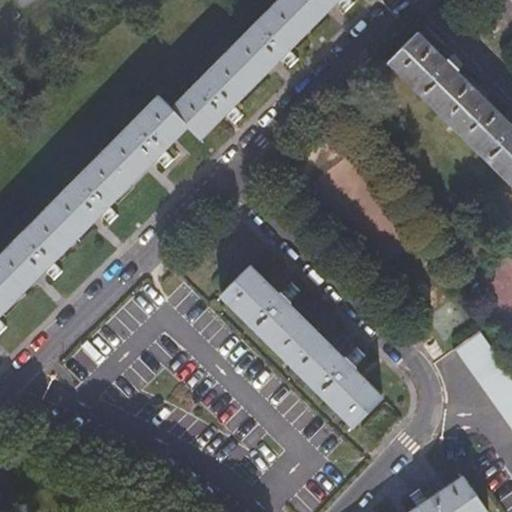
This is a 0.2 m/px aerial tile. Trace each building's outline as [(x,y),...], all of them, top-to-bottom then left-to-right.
[(150,0),(122,0),(132,14),(150,0)] [(200,135),(224,113),(233,103),(279,56),(289,46),(334,0),(279,0),(270,9),(174,107),(172,109),(188,124),(200,135)] [(352,0),(334,0),(346,11),(355,2),(352,0)] [(511,183),(511,125),(511,127),(455,69),(457,66),(448,57),(446,60),(418,32),(390,59),(511,183)] [(289,46),(279,56),(291,67),(300,57),(289,46)] [(0,112),(21,97),(16,91),(0,102),(0,112)] [(0,316),(45,270),(54,261),(101,213),(109,204),(156,156),(166,147),(188,124),(172,109),(174,107),(163,97),(0,261),(0,316)] [(233,103),(224,113),(234,123),(244,113),(233,103)] [(166,147),(156,156),(168,167),(176,157),(166,147)] [(109,204),(101,213),(112,223),(120,215),(109,204)] [(54,261),(45,270),(55,281),(64,271),(54,261)] [(347,359),(290,303),(281,294),(252,265),(224,293),(356,424),(384,395),(356,368),(347,359)] [(291,285),(281,294),(290,303),(299,293),(291,285)] [(0,316),(0,335),(1,336),(10,327),(0,316)] [(479,329),(453,348),(454,350),(457,348),(464,359),(488,341),(479,329)] [(497,353),(488,341),(464,359),(473,370),(497,353)] [(357,349),(347,359),(356,368),(366,358),(357,349)] [(505,365),(497,353),(473,370),(481,382),(505,365)] [(511,376),(511,374),(505,365),(481,382),(489,393),(511,376)] [(511,393),(511,376),(489,393),(497,404),(511,393)] [(511,411),(511,393),(497,404),(505,416),(511,411)] [(490,511),(465,475),(434,496),(422,504),(420,505),(424,511),(422,511),(490,511)] [(422,504),(434,496),(425,483),(413,491),(422,504)]
